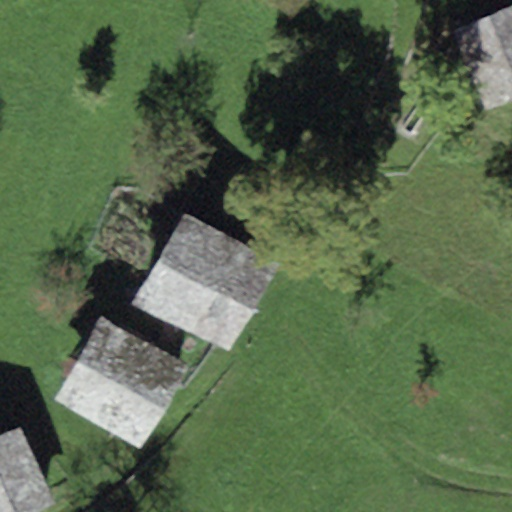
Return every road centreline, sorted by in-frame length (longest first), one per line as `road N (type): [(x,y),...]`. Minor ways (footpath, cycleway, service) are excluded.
road 1 (track): [(87,511),(264,341),(354,131),(449,18),(494,0)]
road 2 (track): [(264,341),(411,485),(511,492)]
